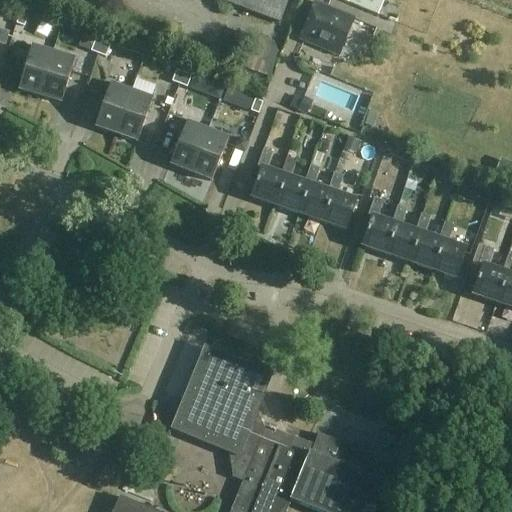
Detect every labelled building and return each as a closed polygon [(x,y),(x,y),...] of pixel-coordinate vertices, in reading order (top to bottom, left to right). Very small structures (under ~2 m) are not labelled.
[(207,0),(278,27),(287,0),(207,0)] [(335,0),(378,18),(385,0),(335,0)] [(337,59),(352,23),(313,6),(298,42),(337,59)] [(16,25),(24,28),(28,16),(21,14),(16,25)] [(0,46),(5,48),(9,34),(0,31),(0,46)] [(278,59),(282,47),(238,33),(234,46),(278,59)] [(91,53),(98,56),(103,44),(95,42),(91,53)] [(103,44),(98,56),(106,58),(110,47),(103,44)] [(40,99),(54,55),(33,48),(19,93),(40,99)] [(272,81),(278,62),(251,54),(245,73),(272,81)] [(54,55),(40,99),(62,106),(76,61),(54,55)] [(172,83),(180,86),(184,75),(176,72),(172,83)] [(146,91),(150,80),(130,73),(126,85),(146,91)] [(184,75),(180,86),(187,89),(191,78),(184,75)] [(211,83),(207,96),(217,100),(222,88),(211,83)] [(116,138),(132,94),(111,86),(95,130),(116,138)] [(248,96),(228,88),(222,102),(243,110),(248,96)] [(132,94),(116,138),(137,146),(153,102),(132,94)] [(251,112),(258,115),(262,104),(255,101),(251,112)] [(190,177),(208,133),(187,125),(170,169),(190,177)] [(208,133),(190,177),(211,185),(229,142),(208,133)] [(350,140),(347,150),(355,153),(359,143),(350,140)] [(308,189),(305,188),(290,183),(298,159),(296,158),(298,153),(291,151),(281,180),(284,181),(274,210),(298,218),(308,189)] [(284,181),(281,180),(266,174),(272,156),(264,154),(258,172),(261,173),(251,202),(274,210),(284,181)] [(298,218),(320,226),(330,197),(327,196),(313,191),(319,174),(310,171),(305,188),(308,189),(298,218)] [(330,197),(320,226),(346,235),(357,205),(337,198),(342,182),(333,178),(327,196),(330,197)] [(395,230),(392,229),(377,224),(382,207),(373,204),(367,221),(372,222),(362,254),(385,261),(395,230)] [(419,238),(415,237),(399,232),(405,214),(397,212),(392,229),(395,230),(385,261),(408,269),(419,238)] [(442,246),(439,245),(422,239),(428,222),(421,219),(415,237),(419,238),(408,269),(432,277),(442,246)] [(442,246),(432,277),(457,285),(467,254),(448,248),(454,231),(445,228),(439,245),(442,246)] [(505,276),(502,275),(486,271),(492,253),(484,250),(478,269),(481,270),(478,281),(472,299),(496,306),(505,276)] [(511,278),(511,273),(511,259),(507,258),(502,275),(505,276),(496,306),(511,310),(511,278)] [(471,266),(467,277),(478,281),(481,270),(478,269),(471,266)] [(116,511),(289,511),(293,502),(317,511),(376,511),(388,482),(367,473),(374,456),(320,434),(310,458),(291,451),(295,439),(276,432),(275,436),(266,432),(258,414),(274,377),(205,348),(171,433),(230,456),(233,479),(244,484),(232,511),(158,511),(150,508),(148,511),(117,511),(116,511)]
